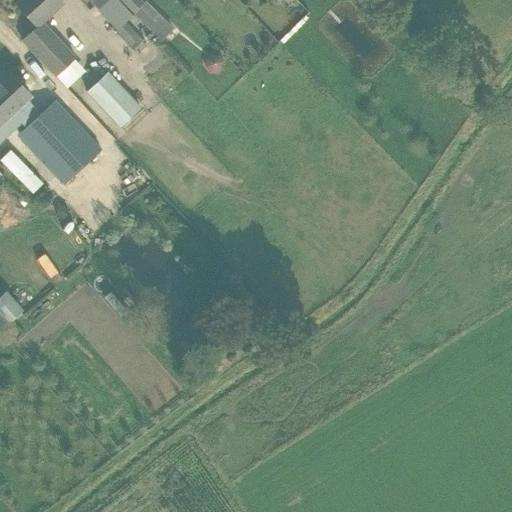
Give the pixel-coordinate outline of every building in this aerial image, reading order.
[(35,27),(21,40),(55,77),(74,58),(41,23),(63,3),(59,0),(18,0),(14,4),(35,27)] [(113,33),(132,51),(143,40),(124,22),(131,16),(115,0),(91,0),(89,2),(97,11),(115,31),(113,33)] [(118,0),(135,15),(152,33),(160,41),(172,29),(164,21),(164,20),(145,1),(143,3),(140,0),(118,0)] [(85,92),(118,128),(140,107),(107,72),(85,92)] [(0,82),(0,123),(29,96),(9,74),(0,82)] [(18,134),(64,184),(100,150),(105,144),(101,140),(103,137),(70,101),(62,110),(53,101),(18,134)] [(408,147),(399,155),(418,178),(427,169),(408,147)] [(55,213),(58,215),(62,217),(67,209),(60,205),(55,213)] [(0,313),(9,323),(26,308),(8,289),(0,297),(0,313)]
